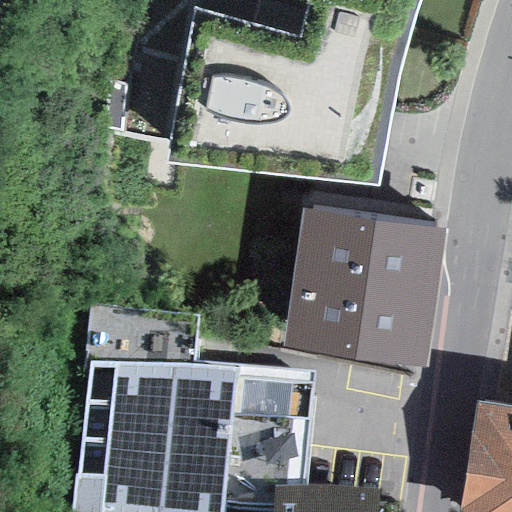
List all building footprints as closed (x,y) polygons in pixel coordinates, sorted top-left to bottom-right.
[(302,23),(406,50),(421,0),(307,0),(308,0),(302,23)] [(389,122),(406,50),(302,23),(298,39),(194,10),(165,163),(379,186),(389,122)] [(443,230),(302,208),(281,348),(421,368),(443,230)] [(223,511),(224,505),(272,509),(274,487),(303,488),(314,371),(233,365),(234,370),(90,362),(69,511),(223,511)] [(458,511),(511,511),(511,408),(475,403),(458,511)] [(272,509),(271,511),(376,511),(377,491),(303,488),(274,487),(272,509)]
